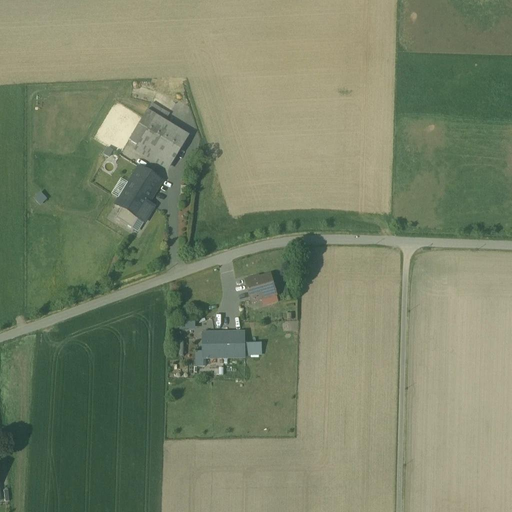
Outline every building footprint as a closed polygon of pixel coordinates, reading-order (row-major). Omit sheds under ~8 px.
[(169,114),(152,104),(147,112),(164,123),(169,114)] [(164,123),(147,112),(129,141),(137,146),(147,129),(181,149),(188,137),(164,123)] [(181,149),(147,129),(137,146),(170,166),(181,149)] [(138,169),(116,205),(138,218),(156,190),(162,194),(167,187),(138,169)] [(39,192),(32,199),(39,205),(46,198),(39,192)] [(138,218),(116,205),(107,220),(129,233),(138,218)] [(271,275),(255,280),(255,278),(245,281),(252,302),(277,294),(271,275)] [(261,319),(243,320),(244,334),(245,354),(262,353),(261,319)] [(245,358),(244,334),(224,335),(224,348),(224,349),(224,358),(245,358)] [(224,348),(224,335),(204,335),(204,359),(224,358),(224,349),(224,348)]
